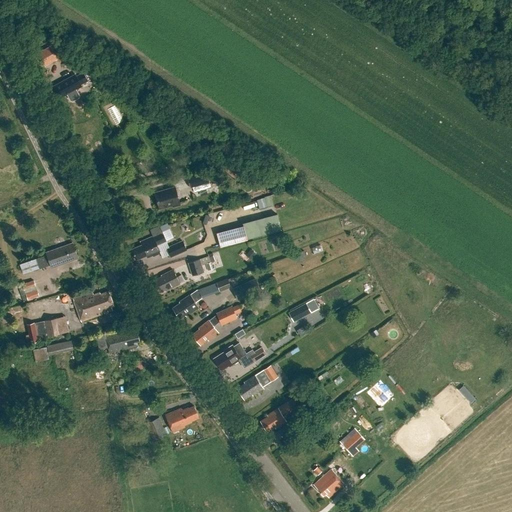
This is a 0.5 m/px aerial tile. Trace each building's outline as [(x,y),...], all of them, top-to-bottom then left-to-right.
[(57,42),(51,45),(60,62),(66,58),(57,42)] [(75,75),(54,87),(59,97),(67,93),(68,94),(82,87),(81,85),(88,81),(84,74),(77,77),(75,75)] [(115,106),(108,110),(116,126),(123,122),(115,106)] [(206,170),(187,176),(190,188),(193,187),(194,193),(211,188),(206,170)] [(175,187),(154,193),(159,209),(172,205),(172,207),(180,205),(175,187)] [(258,201),(261,210),(269,207),(266,198),(258,201)] [(245,227),(217,235),(221,248),(248,241),(245,227)] [(162,233),(153,237),(140,242),(142,245),(132,249),(136,260),(147,255),(148,258),(153,255),(154,256),(160,254),(157,247),(166,243),(162,233)] [(166,248),(170,258),(186,251),(182,241),(166,248)] [(52,267),(78,257),(73,243),(47,253),(48,255),(20,265),(23,274),(40,268),(51,264),(52,267)] [(209,256),(188,263),(192,276),(204,272),(202,266),(211,263),(209,256)] [(326,278),(342,272),(339,263),(322,270),(326,278)] [(168,290),(179,284),(184,281),(181,275),(176,278),(172,270),(161,275),(161,277),(153,281),(159,293),(168,289),(168,290)] [(265,289),(259,277),(231,290),(236,302),(265,289)] [(231,288),(227,280),(216,284),(220,292),(231,288)] [(24,291),(36,287),(34,281),(22,285),(24,291)] [(188,315),(199,308),(195,302),(201,299),(195,290),(178,302),(179,303),(173,308),(180,319),(187,315),(188,315)] [(28,301),(39,297),(37,291),(26,295),(28,301)] [(112,307),(115,306),(110,292),(102,295),(101,292),(94,294),(94,292),(75,298),(83,321),(113,310),(112,307)] [(315,298),(290,314),(296,323),(321,308),(315,298)] [(209,320),(198,329),(199,330),(192,335),(201,346),(208,340),(209,341),(219,333),(214,327),(220,322),(222,325),(237,318),(232,307),(217,314),(217,315),(209,321),(209,320)] [(319,309),(309,317),(314,323),(324,316),(319,309)] [(34,323),(37,338),(69,332),(66,316),(34,323)] [(115,334),(116,340),(121,339),(123,344),(124,344),(126,348),(126,350),(140,347),(138,342),(141,341),(137,328),(135,327),(129,328),(130,331),(115,334)] [(243,330),(235,335),(238,340),(246,335),(243,330)] [(121,339),(116,340),(115,334),(108,336),(107,336),(107,337),(106,337),(105,334),(95,337),(99,350),(110,347),(111,353),(112,353),(123,351),(122,349),(126,348),(124,344),(123,344),(121,339)] [(71,341),(47,346),(49,355),(73,350),(71,341)] [(233,348),(232,347),(224,351),(225,353),(214,360),(221,371),(229,366),(230,367),(241,360),(240,359),(246,355),(239,344),(233,348)] [(262,348),(250,356),(254,363),(266,355),(262,348)] [(48,360),(45,349),(33,351),(36,363),(48,360)] [(253,397),(264,390),(262,387),(278,377),(270,366),(255,375),(255,376),(244,383),(244,384),(237,389),(244,400),(252,395),(253,397)] [(467,386),(462,389),(472,404),(477,400),(467,386)] [(283,417),(292,411),(296,408),(291,399),(286,403),(286,402),(266,415),(267,416),(260,421),(267,433),(274,428),(275,429),(286,422),(283,417)] [(183,408),(167,415),(174,432),(186,427),(186,425),(193,422),(193,421),(201,418),(195,406),(190,408),(189,408),(184,410),(183,408)] [(160,418),(147,423),(154,441),(167,435),(160,418)] [(358,432),(342,445),(349,453),(365,439),(358,432)] [(344,484),(341,481),(336,475),(331,469),(314,485),(323,496),(325,494),(329,498),(344,484)]
